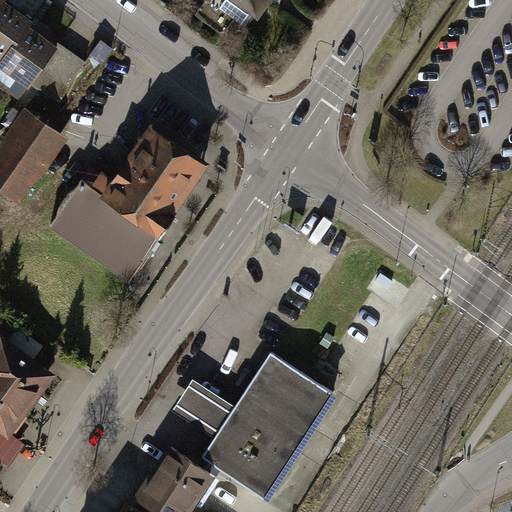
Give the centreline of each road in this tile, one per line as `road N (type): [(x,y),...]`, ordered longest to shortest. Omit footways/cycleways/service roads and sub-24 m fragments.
road 1 (primary): [(289,150),(41,511)]
road 2 (tertiary): [(289,150),(511,313)]
road 3 (residential): [(99,0),(289,150)]
road 4 (primary): [(391,0),(289,150)]
